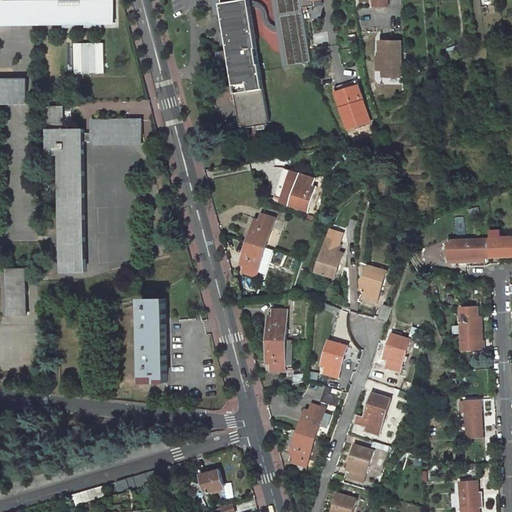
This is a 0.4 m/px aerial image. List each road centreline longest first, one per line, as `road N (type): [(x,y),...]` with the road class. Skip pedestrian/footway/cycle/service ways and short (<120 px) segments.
road 1 (unclassified): [(142,0),(251,416)]
road 2 (residential): [(0,506),(257,434)]
road 3 (residential): [(251,416),(126,417),(0,398)]
road 4 (residential): [(315,511),(377,337)]
